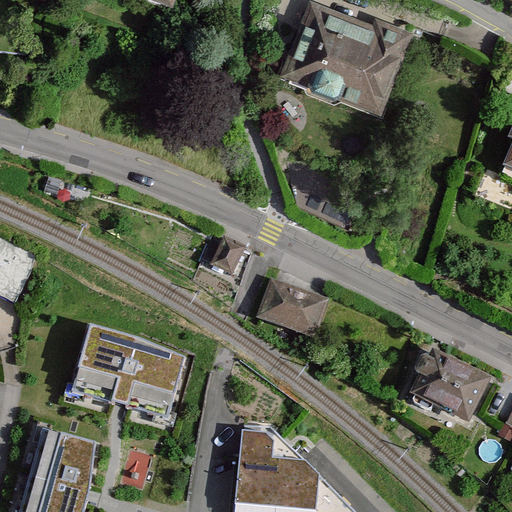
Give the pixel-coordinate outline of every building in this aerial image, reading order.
[(308,1),(281,75),(384,112),(414,30),(377,16),(374,25),(308,1)] [(214,237),(201,264),(237,281),(250,253),(214,237)] [(272,280),(259,320),(315,339),(329,299),(272,280)] [(191,358),(86,323),(66,386),(171,420),(191,358)] [(416,397),(475,424),(497,377),(438,350),(432,362),(426,359),(419,374),(425,377),(416,397)] [(511,412),(500,436),(511,441),(511,412)] [(82,511),(101,452),(36,432),(12,511),(82,511)] [(247,434),(240,511),(357,511),(328,482),(310,464),(282,437),(247,434)]
